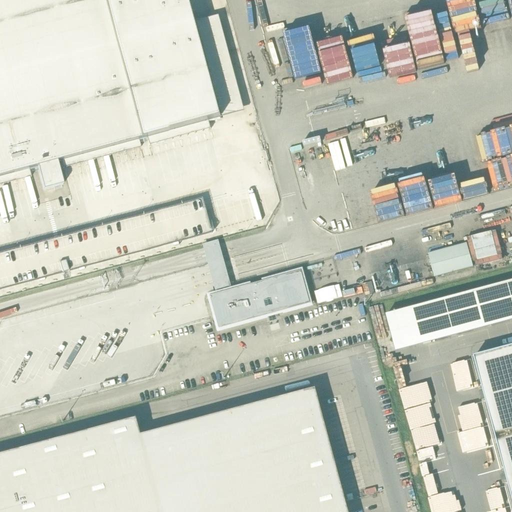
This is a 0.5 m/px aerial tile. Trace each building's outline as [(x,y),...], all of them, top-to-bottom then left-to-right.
[(190,0),(0,0),(0,178),(38,168),(44,191),(63,185),(57,162),(221,117),(190,0)] [(437,255),(443,280),(468,274),(462,249),(437,255)] [(69,271),(66,260),(59,262),(62,273),(69,271)] [(219,329),(310,304),(301,272),(210,297),(219,329)] [(511,277),(396,305),(405,346),(511,320),(511,277)] [(511,347),(473,358),(511,500),(511,347)] [(427,364),(403,369),(412,406),(435,401),(427,364)] [(348,511),(316,390),(141,437),(137,420),(0,456),(0,511),(348,511)] [(436,402),(424,405),(424,404),(413,407),(418,427),(441,421),(436,402)] [(440,511),(452,511),(460,511),(456,491),(437,494),(440,511)]
